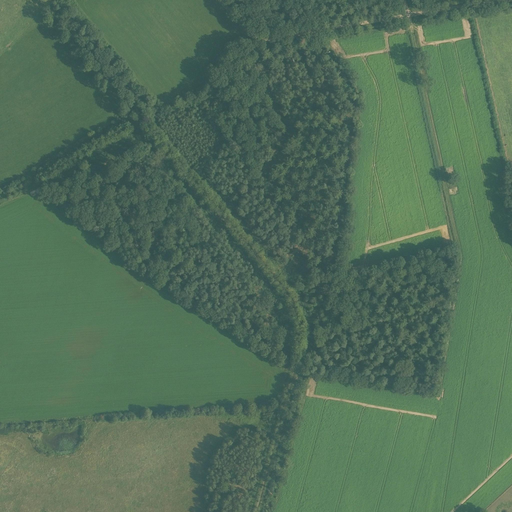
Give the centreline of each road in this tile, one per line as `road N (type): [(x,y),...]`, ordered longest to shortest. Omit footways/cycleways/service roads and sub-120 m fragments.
road 1 (track): [(256,511),(298,350),(294,305),(136,123)]
road 2 (track): [(221,0),(258,38),(408,15)]
road 3 (track): [(0,197),(136,123)]
road 4 (track): [(135,118),(64,7),(71,0)]
